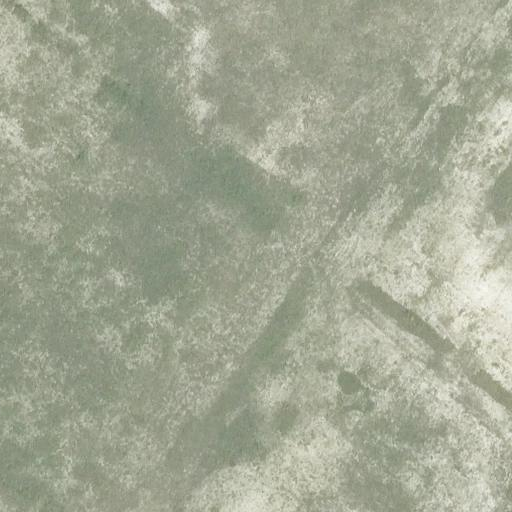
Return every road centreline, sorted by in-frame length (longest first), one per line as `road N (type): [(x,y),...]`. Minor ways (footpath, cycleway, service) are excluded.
road 1 (unknown): [(87,511),(465,0)]
road 2 (unknown): [(197,359),(411,511)]
